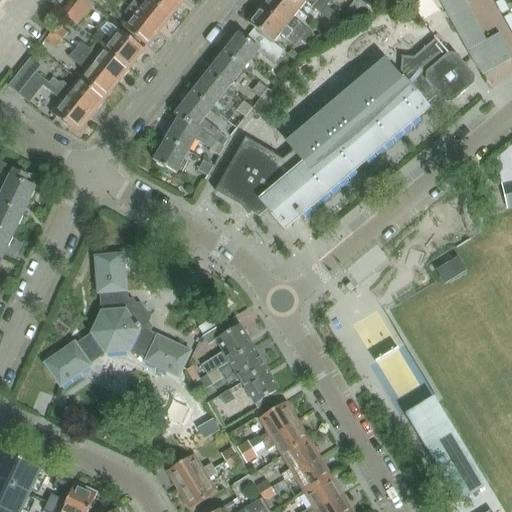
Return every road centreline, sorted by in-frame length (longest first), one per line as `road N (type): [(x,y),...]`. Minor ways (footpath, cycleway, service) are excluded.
road 1 (residential): [(279,308),(511,112)]
road 2 (unclassified): [(402,511),(279,308)]
road 3 (unclassified): [(279,308),(228,252),(89,172)]
road 4 (residential): [(89,172),(225,0)]
road 5 (residential): [(0,362),(89,172)]
road 6 (residential): [(154,511),(128,479),(0,420)]
